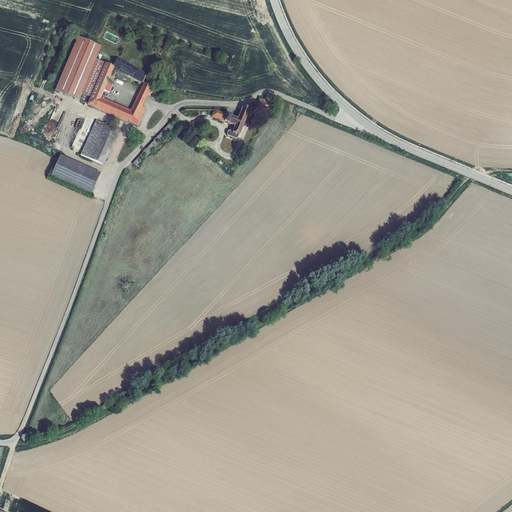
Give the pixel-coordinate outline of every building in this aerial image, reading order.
[(107,32),(104,38),(117,43),(119,36),(107,32)] [(90,98),(104,64),(96,60),(101,47),(77,37),(54,91),(78,101),(81,94),(90,98)] [(90,98),(86,106),(132,126),(133,125),(137,127),(146,110),(141,107),(147,95),(150,97),(153,89),(149,87),(151,83),(147,81),(145,85),(143,84),(130,111),(103,99),(104,97),(102,96),(104,91),(109,93),(113,84),(108,82),(110,76),(112,77),(115,71),(113,70),(113,68),(141,84),(147,75),(117,58),(112,67),(104,64),(90,98)] [(258,100),(257,110),(270,112),(271,101),(259,100),(258,100)] [(214,110),(211,117),(228,125),(231,126),(229,132),(228,131),(227,132),(226,135),(226,136),(235,140),(237,139),(238,136),(239,136),(250,109),(242,108),(237,120),(214,110)] [(95,121),(80,155),(103,166),(118,131),(95,121)] [(169,124),(132,164),(137,168),(173,128),(169,124)] [(60,156),(50,177),(90,195),(100,174),(60,156)]
